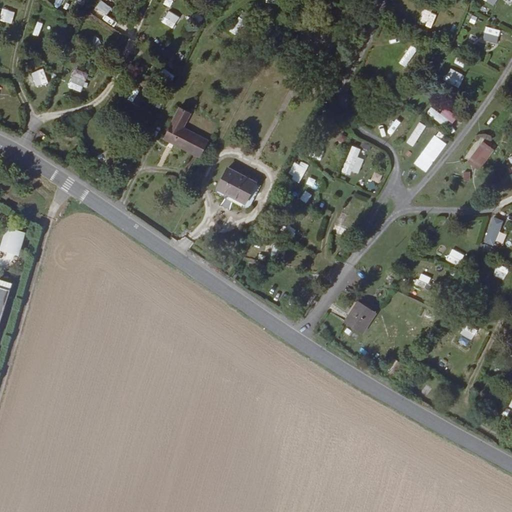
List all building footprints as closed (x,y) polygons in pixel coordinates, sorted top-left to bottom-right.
[(95,7),(92,11),(102,18),(105,14),(95,7)] [(0,20),(12,24),(15,12),(2,9),(0,15),(0,20)] [(430,27),(436,15),(423,9),(417,21),(430,27)] [(169,11),(162,22),(173,29),(181,18),(169,11)] [(239,16),(230,30),(238,36),(247,22),(239,16)] [(39,37),(43,23),(36,21),(33,35),(39,37)] [(498,43),(501,30),(485,27),(483,40),(498,43)] [(405,67),(419,50),(412,45),(399,62),(405,67)] [(463,68),(467,60),(458,56),(454,64),(463,68)] [(444,80),(458,89),(465,77),(451,68),(444,80)] [(31,88),(43,83),(39,72),(27,77),(31,88)] [(431,106),(426,113),(446,129),(456,116),(446,108),(441,114),(431,106)] [(173,115),(160,144),(170,149),(168,152),(195,165),(203,149),(177,136),(185,121),(173,115)] [(413,147),(426,126),(419,122),(406,143),(413,147)] [(466,162),(479,171),(494,150),(482,141),(466,162)] [(158,147),(168,152),(170,149),(160,144),(158,147)] [(350,146),(343,172),(359,176),(364,159),(359,157),(361,149),(350,146)] [(299,183),(308,167),(295,160),(287,176),(299,183)] [(221,174),(211,195),(221,200),(222,199),(240,207),(249,188),(221,174)] [(304,190),(300,199),(306,203),(311,194),(304,190)] [(349,242),(368,198),(351,191),(332,234),(349,242)] [(496,247),(503,220),(491,217),(485,244),(496,247)] [(0,267),(17,270),(22,232),(4,229),(0,259),(0,258),(0,267)] [(185,250),(190,241),(182,237),(177,246),(185,250)] [(281,260),(286,251),(275,246),(271,254),(281,260)] [(452,249),(446,260),(458,266),(464,254),(452,249)] [(493,276),(505,280),(509,269),(497,264),(493,276)] [(415,284),(425,289),(431,278),(421,273),(415,284)] [(352,305),(333,297),(324,319),(342,327),(352,305)] [(355,301),(343,325),(365,336),(376,311),(355,301)] [(395,379),(405,368),(395,358),(385,369),(395,379)]
